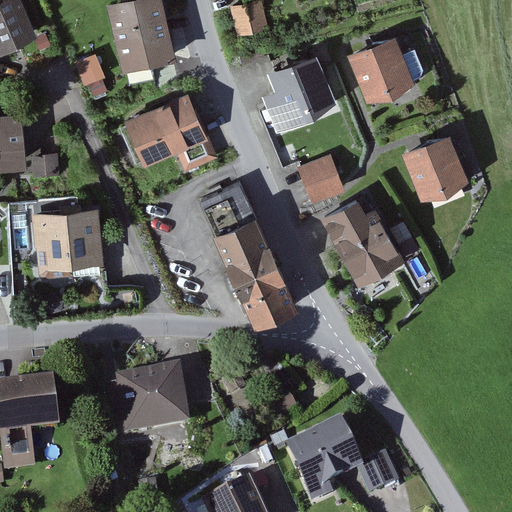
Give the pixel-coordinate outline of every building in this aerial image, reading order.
[(24,0),(0,0),(0,65),(46,42),(24,0)] [(173,0),(151,0),(121,6),(135,73),(187,62),(173,0)] [(265,2),(231,10),(237,37),(271,29),(265,2)] [(407,39),(356,58),(374,107),(425,88),(407,39)] [(80,58),(92,98),(112,92),(99,52),(80,58)] [(281,90),(269,96),(284,130),(346,103),(325,55),(275,77),(281,90)] [(133,123),(151,164),(216,136),(198,94),(133,123)] [(33,116),(0,118),(0,176),(37,174),(33,116)] [(453,134),(402,153),(419,200),(471,182),(453,134)] [(337,158),(304,170),(315,199),(348,187),(337,158)] [(240,184),(197,203),(248,323),(292,304),(240,184)] [(373,204),(333,221),(361,288),(402,270),(397,259),(412,252),(401,224),(385,231),(373,204)] [(112,209),(29,214),(33,274),(116,269),(112,209)] [(179,371),(118,381),(128,444),(189,435),(179,371)] [(61,391),(0,397),(0,446),(67,438),(61,391)] [(341,419),(286,441),(304,487),(359,465),(341,419)] [(269,511),(256,486),(206,510),(207,511),(269,511)]
